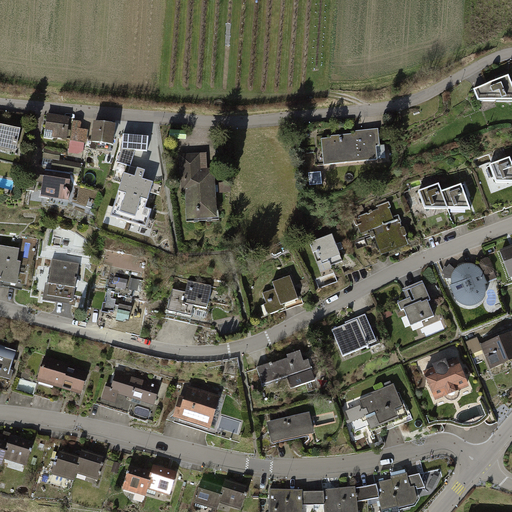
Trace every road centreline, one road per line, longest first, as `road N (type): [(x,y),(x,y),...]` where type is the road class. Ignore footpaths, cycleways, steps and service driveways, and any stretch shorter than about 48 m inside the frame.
road 1 (residential): [(511,225),(403,266),(257,342),(221,352),(156,348),(0,306)]
road 2 (residential): [(511,52),(428,93),(265,122),(0,103)]
road 3 (residential): [(479,463),(445,441),(347,464),(257,462),(0,413)]
